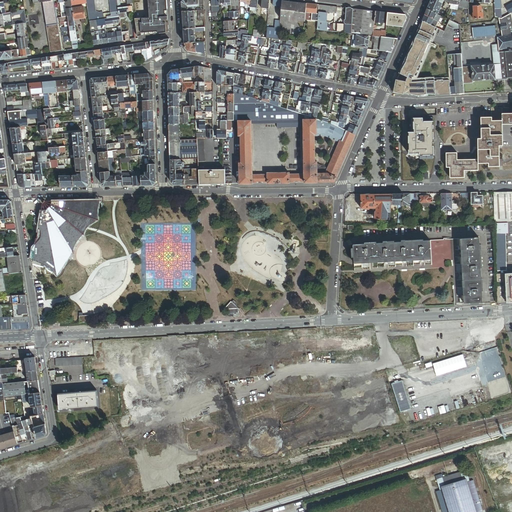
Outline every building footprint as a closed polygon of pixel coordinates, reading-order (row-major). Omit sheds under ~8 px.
[(86,0),(87,2),(90,22),(97,21),(104,20),(105,19),(104,13),(101,13),(96,12),(94,0),(86,0)] [(116,0),(110,0),(112,13),(119,12),(118,8),(116,0)] [(167,20),(168,19),(166,0),(148,0),(150,18),(135,19),(138,37),(141,36),(141,33),(162,31),(162,33),(169,32),(168,23),(166,23),(166,20),(167,20)] [(199,7),(198,0),(183,0),(182,2),(182,11),(193,11),(193,7),(199,7)] [(282,0),(281,6),(281,15),(280,19),(288,20),(289,1),(282,0)] [(430,0),(427,9),(436,14),(437,14),(443,0),(430,0)] [(493,0),(494,9),(501,9),(500,0),(493,0)] [(60,11),(61,13),(66,12),(66,10),(72,9),(72,5),(71,1),(64,2),(59,3),(60,11)] [(462,1),(460,1),(459,5),(459,7),(469,9),(468,3),(462,4),(462,1)] [(307,3),(296,2),(295,10),(292,10),(291,22),(298,22),(298,19),(305,19),(306,12),(307,3)] [(317,4),(307,3),(306,12),(317,13),(317,4)] [(62,51),(55,4),(43,6),(50,53),(62,51)] [(481,6),(473,6),(474,13),(473,13),(474,19),(483,18),(483,13),(482,13),(481,6)] [(73,16),(74,20),(85,18),(83,8),(72,10),(73,16)] [(353,9),(352,9),(351,33),(373,35),(374,22),(375,11),(353,9)] [(436,14),(427,9),(424,15),(433,19),(434,20),(436,14)] [(26,23),(25,10),(11,12),(11,15),(12,16),(21,15),(21,20),(12,21),(13,22),(13,23),(13,25),(16,25),(23,23),(26,23)] [(194,11),(193,11),(182,11),(184,29),(195,28),(196,28),(195,26),(194,11)] [(326,22),(327,12),(325,12),(322,11),(319,11),(319,14),(318,21),(317,29),(327,30),(328,22),(326,22)] [(387,12),(375,11),(374,22),(386,24),(387,12)] [(317,13),(306,12),(305,19),(305,20),(318,21),(319,14),(317,13)] [(405,15),(387,12),(386,25),(402,27),(406,18),(405,15)] [(500,20),(502,36),(511,34),(511,16),(511,13),(509,14),(500,20)] [(433,19),(424,15),(422,21),(431,25),(433,19)] [(98,26),(97,21),(90,22),(90,27),(94,27),(95,29),(98,28),(98,26)] [(234,25),(234,21),(224,22),(224,31),(234,30),(234,27),(234,25)] [(451,94),(449,77),(418,77),(432,45),(436,47),(438,44),(433,42),(436,37),(439,28),(436,27),(431,25),(422,21),(418,30),(399,72),(409,76),(407,81),(397,78),(394,91),(419,96),(451,94)] [(338,26),(337,31),(345,32),(345,24),(338,23),(338,26)] [(496,26),(484,27),(484,37),(496,36),(496,26)] [(484,37),(484,27),(473,28),(474,38),(484,37)] [(18,39),(25,37),(25,35),(24,28),(17,29),(18,39)] [(193,43),(195,43),(195,39),(196,39),(196,36),(195,36),(195,31),(195,29),(195,28),(184,29),(185,43),(193,43)] [(279,33),(280,29),(267,29),(267,31),(266,38),(278,39),(279,39),(279,33)] [(351,33),(348,33),(347,35),(352,36),(351,46),(355,46),(356,35),(356,34),(351,33)] [(511,47),(511,34),(502,36),(497,37),(498,44),(499,50),(511,47)] [(355,46),(368,47),(369,36),(356,35),(355,46)] [(250,36),(243,36),(242,39),(242,43),(248,44),(249,41),(250,36)] [(385,37),(375,36),(374,43),(394,46),(397,39),(385,37)] [(25,49),(30,48),(29,37),(25,37),(18,39),(20,50),(25,49)] [(151,42),(152,47),(153,47),(168,45),(169,39),(151,42)] [(278,41),(278,40),(273,39),(273,40),(272,40),(271,45),(272,45),(271,48),(271,49),(278,50),(278,47),(281,47),(281,46),(282,41),(278,41)] [(147,48),(146,43),(133,45),(134,51),(142,50),(147,49),(147,48)] [(188,51),(196,53),(196,52),(196,47),(193,47),(193,43),(185,43),(185,48),(188,51)] [(195,44),(196,47),(196,52),(204,54),(204,43),(195,44)] [(290,49),(291,44),(286,44),(284,43),(283,46),(283,48),(283,51),(289,52),(289,49),(290,49)] [(318,55),(321,55),(323,45),(315,44),(315,47),(314,49),(319,50),(318,55)] [(320,58),(330,60),(330,57),(331,57),(332,52),(326,50),(327,47),(334,48),(334,45),(323,44),(321,55),(320,58)] [(152,52),(152,47),(147,48),(147,49),(142,50),(143,61),(146,61),(151,58),(150,54),(153,54),(152,52)] [(236,51),(236,50),(232,49),(232,48),(231,48),(230,48),(229,48),(229,49),(227,49),(226,49),(225,59),(236,61),(236,56),(236,51)] [(277,53),(278,50),(271,49),(271,52),(270,52),(269,56),(270,56),(276,58),(277,53)] [(500,64),(501,78),(511,78),(511,77),(511,50),(499,52),(500,64)] [(12,53),(11,51),(0,52),(0,60),(12,58),(12,53)] [(350,64),(360,66),(361,63),(362,56),(363,52),(360,52),(359,53),(353,52),(352,61),(351,60),(350,61),(350,63),(350,64)] [(387,62),(391,52),(386,52),(385,54),(382,53),(382,54),(380,58),(384,59),(383,60),(387,62)] [(239,58),(238,61),(244,63),(245,59),(246,55),(239,53),(239,58)] [(387,63),(387,62),(383,60),(384,59),(380,58),(382,54),(379,53),(377,59),(379,59),(387,63)] [(464,84),(463,67),(462,53),(454,54),(454,68),(455,86),(451,86),(451,94),(465,94),(464,84)] [(52,63),(51,57),(42,58),(42,64),(43,65),(43,70),(53,69),(52,63)] [(317,61),(318,58),(311,57),(311,60),(310,59),(310,60),(310,64),(316,65),(317,61)] [(318,67),(328,69),(329,63),(332,64),(332,60),(330,60),(320,58),(320,61),(320,62),(318,67)] [(276,61),(269,59),(268,64),(268,67),(274,69),(275,65),(276,61)] [(280,61),(279,66),(280,66),(279,69),(285,71),(286,67),(287,63),(280,61)] [(350,68),(349,73),(358,75),(360,66),(342,62),(341,67),(350,68)] [(383,72),(386,65),(382,63),(381,63),(378,62),(376,67),(379,68),(378,70),(383,72)] [(2,74),(10,73),(9,69),(9,67),(6,67),(6,64),(1,64),(2,74)] [(204,76),(204,67),(199,66),(194,67),(194,76),(200,76),(204,76)] [(472,66),(463,67),(464,84),(473,83),(473,81),(472,66)] [(194,77),(194,76),(194,67),(180,69),(182,79),(183,79),(192,77),(194,77)] [(328,69),(318,67),(317,73),(317,76),(316,77),(329,79),(331,71),(328,70),(328,69)] [(182,79),(180,69),(171,71),(167,75),(168,84),(173,83),(173,79),(179,79),(182,79)] [(227,72),(219,70),(217,72),(217,86),(222,86),(222,85),(222,81),(224,82),(224,77),(227,77),(227,72)] [(380,79),(383,72),(378,70),(378,71),(375,70),(374,71),(372,75),(376,77),(380,79)] [(235,73),(227,72),(227,77),(226,78),(230,79),(229,84),(229,85),(234,86),(234,83),(234,82),(235,73)] [(144,84),(143,74),(135,75),(136,85),(141,84),(144,84)] [(148,74),(143,74),(144,84),(147,84),(147,85),(147,87),(148,87),(148,89),(148,90),(154,90),(153,78),(148,74)] [(246,76),(240,74),(239,78),(238,83),(245,84),(246,79),(245,79),(246,76)] [(358,76),(349,74),(348,79),(348,80),(348,83),(356,85),(358,76)] [(130,85),(129,75),(117,76),(118,86),(118,87),(119,87),(130,86),(130,85)] [(118,86),(117,76),(108,77),(109,87),(111,87),(112,87),(112,88),(113,88),(114,88),(115,88),(115,87),(118,86)] [(109,87),(108,77),(92,78),(91,81),(91,88),(99,88),(109,87)] [(366,87),(367,82),(366,82),(366,80),(366,78),(361,77),(360,80),(359,81),(359,85),(366,87)] [(68,89),(67,80),(56,81),(58,92),(68,91),(67,89),(68,89)] [(77,80),(67,80),(68,89),(72,89),(79,88),(78,81),(77,80)] [(272,81),(266,80),(265,83),(264,88),(271,89),(271,87),(272,84),(271,84),(272,81)] [(58,92),(56,81),(43,83),(44,94),(52,93),(58,92)] [(195,86),(195,82),(182,83),(180,83),(182,86),(182,87),(182,93),(184,93),(189,93),(195,92),(195,86)] [(204,82),(195,82),(195,86),(199,86),(199,92),(201,92),(205,92),(205,88),(204,82)] [(282,83),(276,82),(276,85),(275,85),(274,90),(281,91),(282,87),(282,86),(282,83)] [(44,94),(43,83),(30,84),(31,92),(31,95),(35,94),(44,94)] [(173,83),(168,84),(168,94),(178,93),(177,92),(177,85),(177,83),(173,83)] [(222,86),(222,94),(234,94),(234,86),(222,86)] [(311,89),(305,87),(305,91),(304,91),(303,98),(307,99),(308,96),(310,97),(311,92),(311,89)] [(92,97),(101,96),(101,89),(99,88),(91,88),(92,97)] [(154,100),(154,90),(148,90),(144,91),(144,94),(144,97),(144,101),(154,100)] [(259,100),(234,92),(234,94),(234,103),(234,112),(234,120),(234,121),(239,121),(251,121),(259,120),(259,100)] [(178,93),(168,94),(168,107),(180,107),(179,103),(179,101),(179,96),(179,93),(178,93)] [(281,94),(274,93),(273,97),(273,100),(279,102),(279,98),(280,99),(281,94)] [(351,96),(345,95),(344,98),(344,99),(343,103),(349,104),(350,100),(350,98),(351,96)] [(103,96),(101,96),(92,97),(93,108),(103,107),(104,107),(103,98),(103,96)] [(368,100),(356,98),(355,102),(356,102),(359,103),(358,106),(360,106),(359,107),(359,108),(358,108),(356,113),(359,114),(358,115),(363,117),(369,102),(368,100)] [(27,110),(33,110),(33,109),(32,102),(32,100),(23,101),(24,107),(24,111),(27,110)] [(33,109),(46,107),(45,100),(36,101),(32,102),(33,109)] [(154,110),(154,100),(144,101),(143,101),(143,102),(143,109),(143,111),(154,110)] [(259,100),(259,120),(278,120),(278,106),(259,100)] [(308,116),(311,103),(307,102),(307,101),(302,101),(299,100),(299,106),(297,106),(296,110),(291,108),(291,110),(301,113),(301,114),(304,115),(308,116)] [(287,109),(278,106),(278,120),(278,123),(304,123),(304,120),(304,115),(301,114),(291,110),(287,109)] [(180,107),(168,107),(169,116),(180,116),(180,115),(180,114),(180,108),(180,107)] [(502,113),(502,108),(491,108),(491,117),(492,121),(500,121),(500,119),(502,119),(502,113)] [(46,119),(44,109),(33,110),(27,110),(28,118),(28,119),(19,120),(19,127),(20,127),(26,127),(41,125),(46,125),(46,119)] [(154,120),(154,110),(143,111),(144,120),(144,121),(154,120)] [(511,113),(505,113),(502,113),(502,121),(502,124),(505,124),(511,123),(511,113)] [(347,115),(341,114),(341,117),(340,117),(339,121),(346,123),(347,118),(346,118),(347,115)] [(359,125),(363,117),(358,115),(358,117),(355,115),(353,118),(352,121),(355,122),(355,123),(359,125)] [(180,116),(169,116),(169,125),(180,125),(180,116)] [(434,145),(433,142),(433,117),(414,118),(414,132),(409,132),(409,153),(418,153),(418,152),(419,152),(419,154),(419,155),(434,155),(434,154),(434,145)] [(502,145),(502,124),(502,121),(500,121),(492,121),(491,117),(481,117),(481,138),(478,138),(478,159),(478,163),(489,163),(489,166),(499,166),(499,145),(502,145)] [(106,129),(105,119),(95,120),(96,130),(106,129)] [(326,122),(319,120),(317,119),(317,120),(317,134),(326,134),(326,122)] [(155,130),(154,120),(144,121),(144,131),(155,130)] [(221,120),(221,121),(221,129),(227,129),(230,129),(230,125),(227,125),(227,120),(221,120)] [(310,120),(304,120),(304,123),(304,127),(305,174),(305,182),(317,182),(317,174),(317,164),(317,162),(315,162),(315,137),(315,134),(317,134),(317,120),(310,120)] [(240,184),(252,183),(252,175),(251,123),(251,121),(239,121),(239,135),(241,135),(242,163),(240,163),(240,178),(240,184)] [(328,122),(326,122),(326,134),(340,140),(338,143),(327,169),(325,173),(317,174),(317,182),(335,181),(355,135),(348,131),(341,128),(339,127),(338,127),(335,125),(328,122)] [(180,140),(180,125),(169,125),(170,143),(180,142),(180,140)] [(351,125),(348,131),(355,135),(358,127),(354,126),(351,125)] [(20,127),(19,127),(10,128),(13,142),(23,141),(21,130),(20,127)] [(106,130),(106,129),(96,130),(97,138),(106,137),(107,137),(106,130)] [(221,129),(217,129),(217,138),(222,138),(227,138),(227,129),(221,129)] [(85,145),(84,132),(72,133),(73,137),(74,146),(85,145)] [(340,140),(326,134),(317,134),(315,134),(315,137),(325,137),(338,143),(340,140)] [(107,144),(106,137),(97,138),(97,145),(107,144)] [(204,138),(197,138),(197,140),(198,145),(198,159),(198,162),(205,162),(204,138)] [(155,148),(155,139),(145,140),(145,142),(143,142),(142,143),(141,144),(142,144),(142,145),(143,145),(145,145),(145,148),(155,148)] [(180,142),(170,143),(170,160),(181,159),(198,159),(198,145),(180,146),(180,142)] [(24,147),(23,143),(13,144),(14,154),(25,153),(24,149),(24,147)] [(114,143),(107,144),(97,145),(98,152),(108,151),(108,147),(115,146),(114,145),(114,143)] [(86,157),(85,145),(74,146),(74,150),(74,152),(75,158),(86,157)] [(49,154),(49,151),(38,152),(39,156),(39,161),(40,163),(42,162),(50,162),(50,160),(50,159),(48,159),(47,155),(50,155),(49,154)] [(109,159),(108,151),(98,152),(99,160),(109,159)] [(30,157),(30,153),(29,153),(25,153),(14,154),(16,165),(23,164),(26,164),(26,162),(25,156),(28,157),(30,157)] [(478,170),(478,163),(478,159),(457,160),(457,153),(446,153),(446,163),(450,163),(450,177),(464,177),(464,170),(471,170),(478,170)] [(87,171),(86,157),(75,158),(76,165),(74,165),(74,166),(75,167),(76,167),(76,171),(81,171),(87,171)] [(110,171),(109,159),(99,160),(100,172),(110,171)] [(181,159),(170,160),(170,170),(176,170),(181,170),(181,167),(184,167),(184,162),(181,163),(181,159)] [(156,183),(156,164),(149,165),(148,165),(149,172),(145,172),(146,176),(141,176),(142,185),(154,185),(156,183)] [(327,169),(317,164),(317,174),(325,173),(327,169)] [(185,185),(199,184),(199,170),(199,169),(185,169),(185,174),(185,185)] [(199,184),(226,184),(225,169),(199,170),(199,184)] [(174,185),(185,185),(185,174),(181,174),(180,173),(178,173),(178,174),(176,174),(176,173),(176,170),(170,170),(171,182),(174,185)] [(89,184),(87,171),(81,171),(81,173),(79,173),(78,174),(78,176),(73,176),(74,186),(87,186),(89,184)] [(104,186),(117,186),(116,176),(113,176),(113,175),(110,175),(110,173),(110,171),(100,172),(102,184),(104,186)] [(268,183),(279,183),(279,173),(268,173),(268,175),(268,183)] [(279,183),(289,183),(289,182),(289,174),(289,173),(279,173),(279,183)] [(289,182),(305,182),(305,174),(289,174),(289,182)] [(252,183),(268,183),(268,175),(252,175),(252,183)] [(61,187),(74,186),(73,176),(66,176),(64,176),(60,176),(61,187)] [(142,185),(141,176),(132,176),(132,178),(133,185),(142,185)] [(9,187),(8,179),(5,180),(6,184),(0,184),(0,187),(8,187),(9,187)] [(511,191),(494,192),(495,221),(511,220),(511,191)] [(452,203),(452,192),(441,193),(442,208),(452,208),(452,203)] [(477,192),(471,192),(472,203),(473,203),(478,203),(483,203),(483,195),(480,195),(477,195),(477,192)] [(391,205),(392,193),(361,194),(360,208),(361,208),(364,208),(364,209),(369,209),(369,208),(376,208),(376,211),(375,211),(375,212),(375,217),(375,218),(390,220),(391,205)] [(403,205),(403,193),(392,193),(391,205),(392,205),(394,205),(401,205),(403,205)] [(411,193),(403,193),(403,205),(411,205),(411,193)] [(421,196),(421,193),(416,193),(416,200),(416,202),(429,202),(429,201),(432,201),(432,197),(428,197),(428,195),(421,196)] [(9,200),(0,199),(0,210),(2,210),(3,217),(3,219),(14,218),(11,202),(9,200)] [(47,233),(33,256),(43,263),(60,272),(93,217),(99,217),(99,201),(53,202),(53,204),(52,206),(50,208),(48,210),(45,211),(43,211),(41,223),(48,226),(49,228),(49,230),(48,231),(47,233)] [(507,223),(496,223),(496,233),(507,233),(507,223)] [(506,254),(505,234),(496,234),(496,255),(506,254)] [(284,255),(301,254),(300,248),(303,245),(302,244),(303,243),(297,236),(295,237),(294,235),(289,239),(290,241),(294,247),(295,250),(284,255)] [(475,238),(463,239),(463,246),(461,246),(461,250),(463,250),(464,257),(464,261),(464,264),(462,264),(463,272),(464,272),(465,280),(465,284),(465,287),(463,287),(464,296),(466,295),(466,303),(483,302),(480,249),(481,249),(481,245),(480,245),(480,238),(478,238),(478,237),(475,237),(475,238)] [(452,261),(451,239),(431,240),(432,257),(425,258),(425,260),(421,260),(421,258),(414,258),(407,259),(407,261),(403,261),(403,259),(396,259),(389,260),(389,262),(385,262),(385,260),(378,260),(373,260),(370,261),(371,263),(363,263),(362,261),(355,261),(355,263),(355,269),(355,272),(447,268),(446,261),(452,261)] [(463,246),(463,239),(461,239),(456,239),(451,239),(452,261),(454,303),(459,303),(464,303),(466,303),(466,295),(464,296),(463,287),(465,287),(465,284),(465,280),(464,272),(463,272),(462,264),(464,264),(464,261),(464,257),(463,250),(461,250),(461,246),(463,246)] [(432,257),(431,240),(406,242),(406,240),(402,241),(402,242),(388,243),(388,241),(384,242),(384,243),(354,245),(355,261),(362,261),(363,263),(371,263),(370,261),(373,260),(378,260),(385,260),(385,262),(389,262),(389,260),(396,259),(403,259),(403,261),(407,261),(407,259),(414,258),(421,258),(421,260),(425,260),(425,258),(432,257)] [(507,270),(506,254),(496,255),(496,274),(503,273),(503,270),(507,270)] [(22,272),(20,256),(7,258),(9,269),(10,274),(22,272)] [(506,302),(511,301),(511,273),(503,273),(496,274),(497,303),(506,302)] [(12,287),(5,288),(7,296),(17,296),(20,296),(26,295),(23,281),(14,282),(14,286),(12,287)] [(238,309),(239,309),(236,306),(236,302),(234,300),(232,302),(231,302),(226,307),(228,309),(229,317),(237,316),(237,313),(238,313),(238,309)] [(28,314),(27,304),(21,305),(17,305),(18,315),(22,315),(22,314),(28,314)] [(1,318),(0,317),(0,330),(12,330),(11,318),(11,317),(1,318)] [(12,330),(29,329),(28,317),(11,318),(12,330)] [(81,356),(54,358),(55,366),(81,364),(81,356)] [(37,369),(35,357),(24,358),(24,360),(26,370),(26,371),(37,369)] [(26,370),(24,360),(16,360),(17,372),(26,370)] [(38,379),(37,369),(26,371),(28,381),(38,379)] [(40,391),(38,379),(28,381),(18,382),(7,383),(2,384),(2,389),(3,396),(21,394),(28,393),(40,391)] [(42,404),(40,391),(28,393),(29,397),(30,406),(33,406),(42,404)] [(58,404),(58,407),(59,410),(97,407),(96,391),(57,394),(58,404)] [(43,413),(42,404),(33,406),(34,410),(35,415),(38,414),(43,413)] [(24,431),(22,426),(21,423),(18,424),(17,425),(20,435),(25,433),(24,431)] [(46,432),(45,424),(33,427),(34,431),(36,437),(45,434),(46,432)] [(16,439),(15,436),(13,431),(0,435),(0,448),(17,443),(16,439)]
